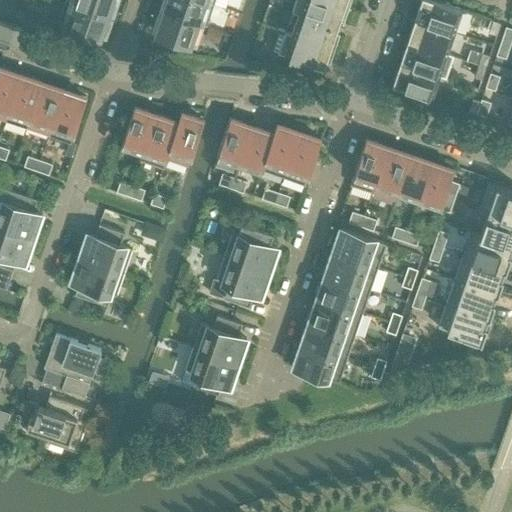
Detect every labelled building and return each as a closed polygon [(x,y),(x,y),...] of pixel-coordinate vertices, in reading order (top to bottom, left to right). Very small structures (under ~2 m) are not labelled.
[(117,16),(68,0),(65,0),(58,23),(101,37),(107,20),(115,23),(117,16)] [(68,0),(117,16),(119,11),(110,9),(113,0),(68,0)] [(158,2),(156,8),(206,25),(208,22),(200,19),(206,1),(202,0),(167,0),(166,5),(158,2)] [(325,0),(295,0),(292,11),(335,26),(337,27),(340,21),(343,22),(348,8),(325,0)] [(421,0),(415,19),(454,32),(462,9),(444,3),(434,0),(421,0)] [(206,25),(156,8),(154,14),(162,16),(156,33),(191,45),(197,26),(205,29),(206,25)] [(285,31),(285,32),(334,49),(339,34),(335,33),(337,27),(335,26),(292,11),(292,12),(298,14),(292,34),(285,31)] [(413,24),(408,40),(453,56),(454,55),(447,53),(454,32),(415,19),(413,24)] [(493,20),(489,32),(497,34),(501,23),(493,20)] [(511,28),(506,26),(501,41),(511,44),(511,39),(511,28)] [(334,49),(285,32),(278,53),(323,69),(324,67),(326,62),(329,63),(334,49)] [(406,46),(400,62),(446,77),(453,56),(408,40),(407,41),(406,46)] [(511,44),(501,41),(496,55),(506,58),(511,44)] [(482,53),(478,65),(486,67),(489,56),(482,53)] [(446,77),(400,62),(400,63),(398,68),(393,84),(431,97),(439,76),(446,78),(446,77)] [(486,67),(478,65),(474,76),(482,79),(486,67)] [(5,119),(21,74),(0,66),(0,116),(5,118),(5,119)] [(485,87),(495,90),(500,76),(490,72),(485,87)] [(26,127),(27,127),(43,81),(21,74),(5,119),(6,120),(7,119),(27,126),(26,127)] [(48,134),(49,134),(64,89),(43,81),(27,127),(28,127),(28,126),(48,133),(48,134)] [(64,89),(49,134),(50,133),(70,140),(69,141),(71,142),(87,96),(64,89)] [(480,101),(476,113),(486,116),(491,102),(481,98),(480,101)] [(469,110),(476,113),(480,101),(473,99),(469,110)] [(140,159),(141,159),(157,114),(134,106),(122,143),(123,144),(143,150),(140,159)] [(162,166),(163,167),(181,112),(181,111),(177,121),(157,114),(141,159),(142,160),(142,158),(162,165),(162,166)] [(181,112),(163,167),(167,156),(188,163),(189,164),(204,119),(203,119),(181,112)] [(218,154),(240,162),(252,125),(231,118),(230,117),(217,154),(218,154)] [(240,162),(261,169),(277,123),(276,123),(273,132),(252,125),(240,162)] [(282,175),(283,176),(299,130),(277,123),(261,169),(262,169),(263,167),(283,174),(282,175)] [(299,130),(283,176),(284,176),(284,175),(304,182),(304,183),(305,183),(321,138),(299,130)] [(372,191),(373,191),(388,146),(366,138),(350,184),(352,184),(353,183),(372,189),(372,191)] [(0,145),(0,157),(6,159),(9,149),(0,145)] [(394,198),(410,153),(388,146),(373,191),(374,191),(374,190),(394,197),(394,198)] [(398,190),(419,197),(431,160),(410,153),(394,198),(395,199),(398,190)] [(24,166),(36,170),(40,159),(28,155),(24,166)] [(40,159),(36,170),(49,174),(52,164),(40,159)] [(431,160),(419,197),(441,205),(454,168),(431,160)] [(230,187),(231,187),(235,176),(222,172),(218,183),(230,187)] [(235,176),(231,187),(243,192),(247,180),(235,176)] [(116,191),(129,195),(133,184),(120,180),(116,191)] [(450,180),(445,194),(455,198),(460,183),(450,180)] [(488,181),(479,206),(511,217),(511,189),(511,190),(511,189),(488,181)] [(133,184),(129,195),(141,199),(145,188),(133,184)] [(0,186),(0,225),(36,238),(41,224),(38,223),(42,213),(33,210),(37,199),(0,186)] [(262,198),(274,202),(278,191),(266,187),(262,198)] [(150,203),(161,206),(163,207),(167,195),(154,191),(150,203)] [(278,191),(274,202),(286,206),(290,195),(278,191)] [(455,198),(445,194),(440,209),(450,212),(455,198)] [(471,229),(471,230),(511,243),(511,217),(479,206),(479,207),(488,210),(480,232),(471,229)] [(348,221),(361,226),(365,214),(352,210),(348,221)] [(365,214),(361,226),(373,230),(377,218),(365,214)] [(146,219),(142,231),(164,237),(167,226),(146,219)] [(232,231),(224,255),(272,271),(277,257),(274,257),(278,247),(269,244),(273,232),(242,221),(238,233),(232,231)] [(81,241),(77,255),(124,271),(132,248),(120,244),(124,232),(99,223),(95,235),(87,232),(83,242),(81,241)] [(0,265),(13,270),(17,258),(26,260),(29,251),(31,251),(36,238),(0,225),(0,265)] [(392,236),(404,240),(408,229),(396,225),(392,236)] [(334,236),(329,250),(378,267),(386,243),(340,227),(336,237),(334,236)] [(408,229),(404,240),(416,245),(420,233),(408,229)] [(439,229),(434,244),(444,247),(448,232),(439,229)] [(511,243),(471,230),(463,254),(504,268),(506,269),(511,253),(510,252),(511,245),(511,243)] [(444,247),(434,244),(429,258),(439,261),(444,247)] [(326,259),(322,273),(370,289),(378,267),(329,250),(329,251),(332,252),(329,260),(326,259)] [(463,254),(455,278),(496,292),(498,292),(503,276),(502,276),(504,268),(506,269),(504,268),(463,254)] [(124,271),(77,255),(72,269),(74,269),(71,279),(79,282),(75,294),(100,303),(104,291),(116,295),(124,271)] [(272,271),(224,255),(216,278),(228,282),(224,294),(249,303),(253,291),(262,294),(265,284),(267,285),(272,271)] [(13,270),(0,265),(0,287),(7,289),(13,270)] [(408,266),(405,276),(414,279),(418,269),(408,266)] [(319,282),(314,295),(363,312),(370,289),(322,273),(321,273),(324,274),(321,282),(319,282)] [(414,279),(405,276),(402,285),(411,288),(414,279)] [(421,277),(416,291),(426,294),(431,280),(422,277),(421,277)] [(455,278),(447,302),(488,316),(493,302),(496,292),(498,293),(498,292),(496,292),(455,278)] [(426,294),(416,291),(412,305),(421,309),(426,294)] [(311,304),(306,318),(355,335),(363,312),(314,295),(314,296),(316,297),(313,305),(311,304)] [(488,316),(447,302),(438,326),(480,340),(488,316)] [(393,312),(389,321),(399,324),(402,315),(393,312)] [(201,322),(193,346),(241,362),(246,348),(243,347),(247,338),(238,335),(242,323),(217,314),(213,326),(201,322)] [(303,327),(298,341),(347,357),(355,335),(306,318),(306,319),(308,320),(306,328),(303,327)] [(399,324),(389,321),(386,331),(396,334),(399,324)] [(410,353),(418,336),(407,331),(399,348),(410,353)] [(52,345),(44,366),(44,367),(66,375),(61,388),(85,396),(98,357),(101,349),(56,333),(52,345)] [(347,357),(298,341),(298,342),(300,342),(298,351),(295,350),(290,364),(308,370),(309,371),(339,381),(347,357)] [(241,362),(193,346),(185,369),(197,373),(193,385),(218,394),(222,382),(231,385),(234,375),(236,376),(241,362)] [(377,357),(374,367),(383,370),(387,360),(377,357)] [(383,370),(374,367),(371,376),(380,379),(383,370)] [(8,381),(20,385),(24,373),(12,369),(8,381)] [(84,406),(49,394),(46,406),(45,406),(39,404),(35,414),(31,413),(30,416),(26,427),(49,434),(47,440),(77,450),(87,420),(80,418),(84,406)]
